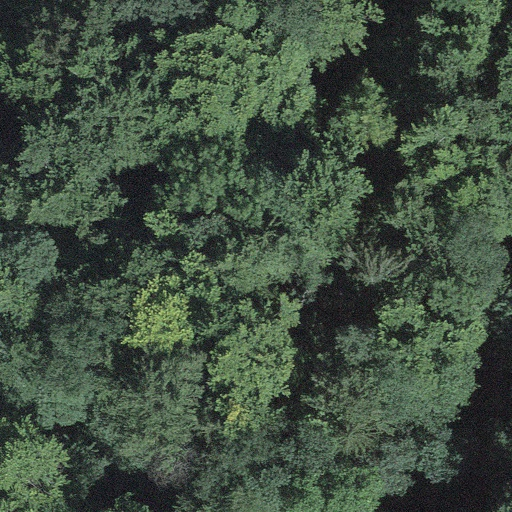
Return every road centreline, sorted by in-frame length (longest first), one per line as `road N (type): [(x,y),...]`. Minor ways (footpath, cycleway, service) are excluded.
road 1 (track): [(0,405),(130,504),(204,511)]
road 2 (track): [(344,511),(511,484)]
